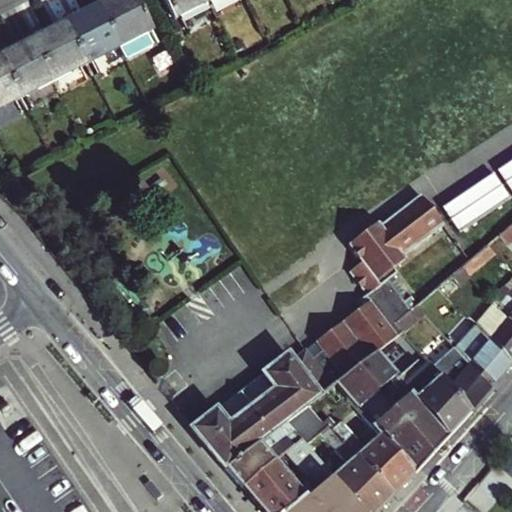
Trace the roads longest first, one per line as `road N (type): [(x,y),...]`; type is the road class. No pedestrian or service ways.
road 1 (secondary): [(218,511),(39,299)]
road 2 (tertiary): [(511,408),(418,511)]
